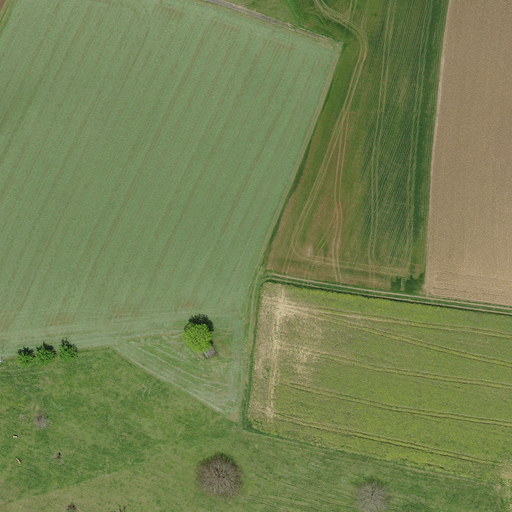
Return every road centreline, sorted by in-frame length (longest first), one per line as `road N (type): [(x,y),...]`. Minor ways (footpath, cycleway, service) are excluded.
road 1 (track): [(511,311),(259,274)]
road 2 (track): [(211,0),(334,43)]
